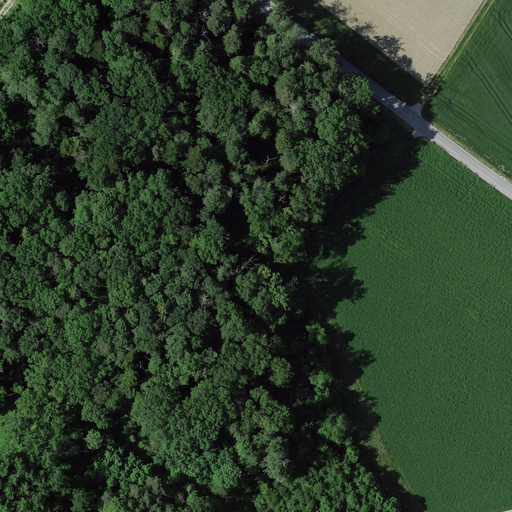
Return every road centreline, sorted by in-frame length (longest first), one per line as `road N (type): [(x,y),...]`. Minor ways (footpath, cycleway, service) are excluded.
road 1 (unclassified): [(511,190),(259,0)]
road 2 (track): [(0,344),(32,361),(218,511)]
